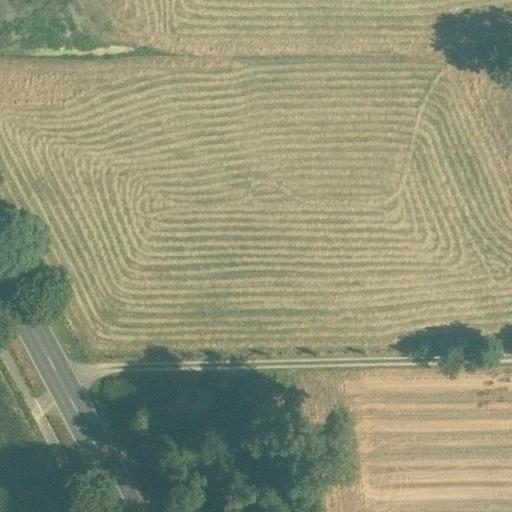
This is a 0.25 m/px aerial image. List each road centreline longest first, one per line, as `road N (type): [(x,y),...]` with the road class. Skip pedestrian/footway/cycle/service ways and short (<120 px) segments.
road 1 (track): [(70,378),(105,365),(511,355)]
road 2 (primary): [(0,252),(138,511)]
